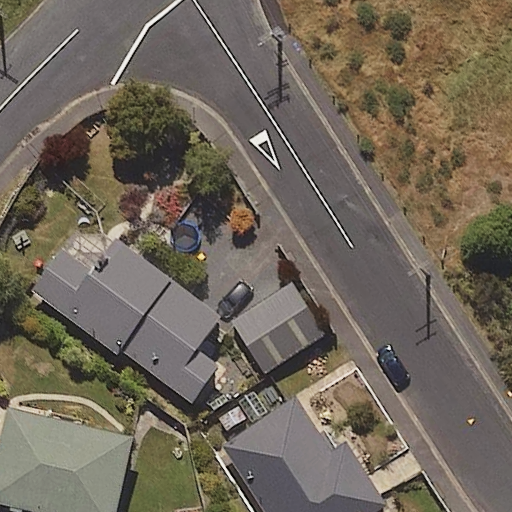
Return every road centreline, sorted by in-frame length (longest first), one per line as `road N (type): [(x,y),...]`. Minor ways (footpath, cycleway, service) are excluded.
road 1 (residential): [(511,488),(193,0)]
road 2 (residential): [(0,104),(108,0)]
